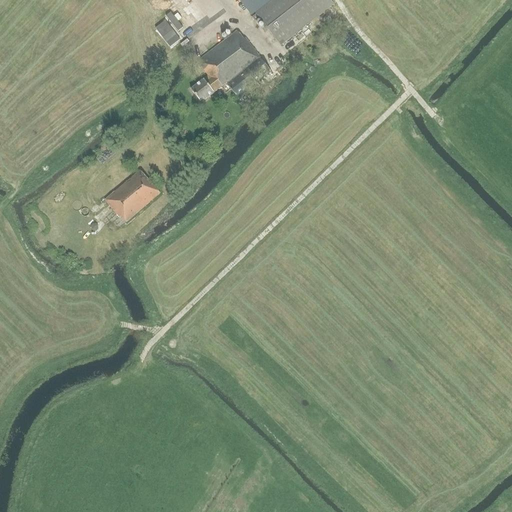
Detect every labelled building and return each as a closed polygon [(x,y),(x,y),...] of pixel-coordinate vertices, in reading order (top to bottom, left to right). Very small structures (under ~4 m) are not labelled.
[(254,12),(269,0),(248,0),(243,5),(252,16),(256,13),(254,12)] [(281,46),(334,4),(330,0),(269,0),(254,12),(256,13),(256,15),(260,20),(281,46)] [(174,17),(171,13),(166,17),(178,32),(183,28),(178,22),(182,19),(178,14),(174,17)] [(260,20),(256,15),(252,18),(256,23),(260,20)] [(156,29),(170,47),(180,40),(165,21),(156,29)] [(227,84),(238,98),(271,73),(254,50),(252,52),(237,33),(198,62),(209,76),(191,90),(201,103),(227,84)] [(126,223),(160,194),(141,171),(105,201),(120,218),(121,217),(126,223)]
